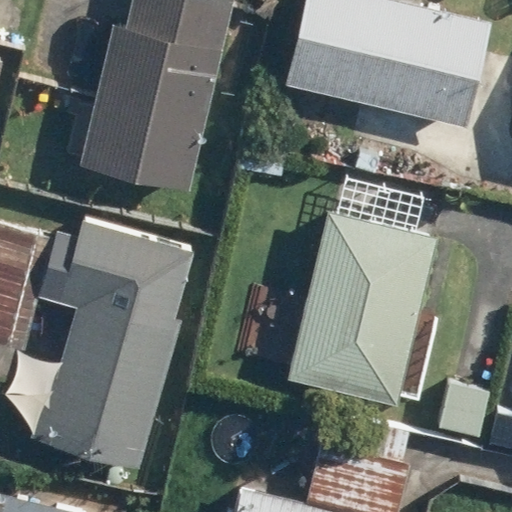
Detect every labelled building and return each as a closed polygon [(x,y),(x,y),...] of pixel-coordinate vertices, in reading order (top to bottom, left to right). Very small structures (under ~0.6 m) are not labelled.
[(241,0),(144,0),(143,9),(122,5),(88,154),(200,180),(241,0)] [(479,0),(307,0),(293,67),(477,109),(500,5),(479,0)] [(0,48),(0,97),(1,97),(11,51),(0,48)] [(418,234),(423,205),(323,187),(288,383),(402,403),(431,237),(418,234)] [(0,331),(36,340),(65,216),(0,200),(0,331)] [(206,233),(89,202),(66,290),(97,298),(63,430),(149,453),(206,233)] [(405,511),(416,465),(408,463),(415,432),(327,413),(307,502),(245,489),(240,511),(405,511)] [(128,511),(129,509),(0,479),(0,511),(128,511)]
